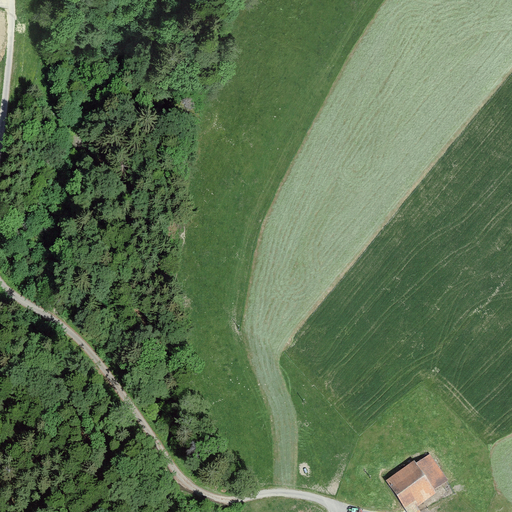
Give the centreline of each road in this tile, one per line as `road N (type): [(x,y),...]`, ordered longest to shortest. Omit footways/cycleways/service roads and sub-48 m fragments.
road 1 (track): [(364,511),(288,492),(204,495),(69,329),(0,283)]
road 2 (track): [(0,134),(11,0)]
